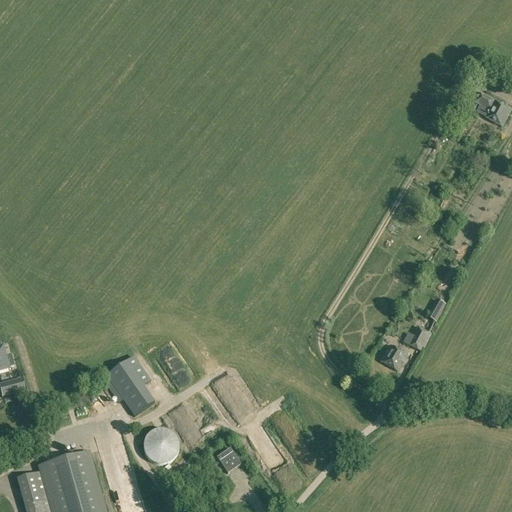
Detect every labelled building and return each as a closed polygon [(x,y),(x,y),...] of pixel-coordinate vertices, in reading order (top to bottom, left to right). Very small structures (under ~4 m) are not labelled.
[(496,88),(501,79),(496,77),(491,86),(496,88)] [(485,119),(502,128),(511,111),(480,94),(475,104),(489,111),(485,119)] [(440,277),(449,269),(442,260),(432,269),(440,277)] [(410,347),(420,352),(422,348),(424,349),(431,335),(417,329),(412,339),(409,346),(410,347)] [(0,346),(0,372),(10,370),(10,367),(14,366),(11,355),(7,357),(4,346),(0,346)] [(380,361),(398,372),(407,357),(390,346),(380,361)] [(123,401),(135,418),(155,404),(144,388),(151,383),(134,357),(102,380),(119,404),(123,401)] [(0,384),(0,391),(2,398),(25,392),(22,379),(0,384)] [(100,412),(106,409),(100,397),(94,400),(100,412)] [(78,420),(86,418),(84,411),(76,413),(78,420)] [(176,423),(183,433),(191,427),(185,418),(176,423)] [(169,464),(184,456),(165,422),(149,431),(169,464)] [(198,455),(210,448),(201,434),(189,441),(198,455)] [(217,459),(228,475),(241,466),(230,449),(217,459)] [(41,467),(42,472),(16,480),(25,509),(25,511),(104,511),(88,454),(41,467)]
